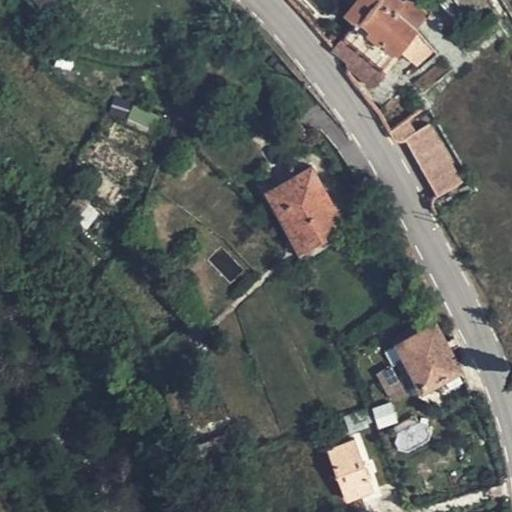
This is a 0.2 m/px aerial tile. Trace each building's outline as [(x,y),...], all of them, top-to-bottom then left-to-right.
[(52,9),(55,0),(34,0),(34,2),(52,9)] [(351,0),(350,2),(343,11),(353,19),(334,40),(353,57),(352,59),(374,79),(388,62),(386,59),(401,42),(419,58),(434,40),(418,21),(430,8),(420,0),(351,0)] [(387,123),(393,134),(400,136),(406,136),(435,192),(460,179),(431,121),(416,129),(408,112),(387,123)] [(268,185),(279,207),(289,202),(310,244),(348,223),(313,161),(268,185)] [(289,202),(279,207),(303,253),(313,248),(310,244),(289,202)] [(459,372),(463,370),(449,342),(441,324),(405,343),(429,388),(459,372)] [(405,343),(427,331),(424,325),(402,336),(405,343)] [(463,370),(459,372),(465,384),(472,399),(480,396),(476,370),(460,337),(449,342),(463,370)] [(429,388),(405,343),(399,346),(422,392),(429,388)] [(459,372),(429,388),(431,393),(445,386),(448,392),(465,384),(459,372)] [(355,491),(381,482),(363,432),(338,441),(355,491)]
